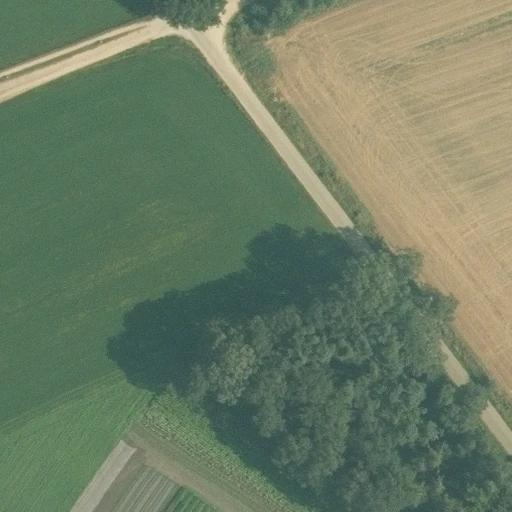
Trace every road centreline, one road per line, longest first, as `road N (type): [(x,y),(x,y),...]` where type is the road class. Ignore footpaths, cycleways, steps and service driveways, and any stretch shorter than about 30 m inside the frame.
road 1 (unclassified): [(511,445),(173,0)]
road 2 (track): [(0,88),(234,0)]
